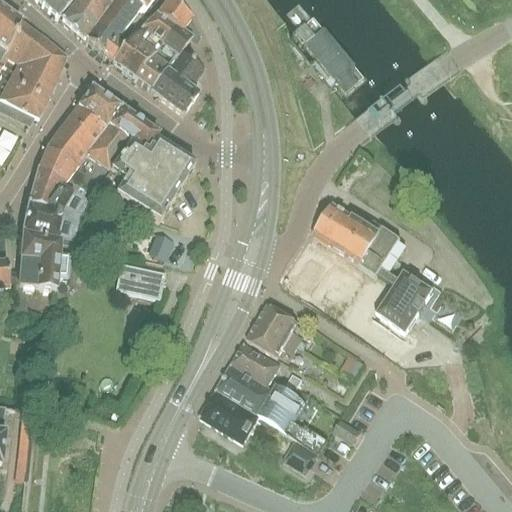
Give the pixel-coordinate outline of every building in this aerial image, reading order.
[(32,0),(56,22),(75,0),(32,0)] [(79,0),(60,26),(84,46),(84,45),(118,0),(79,0)] [(118,0),(84,45),(88,49),(104,62),(107,64),(111,67),(120,55),(117,52),(113,49),(141,11),(145,14),(155,0),(118,0)] [(120,55),(111,67),(112,67),(150,95),(179,57),(165,47),(163,45),(167,38),(174,29),(178,31),(182,34),(183,34),(192,21),(173,7),(172,7),(169,5),(166,2),(157,16),(157,17),(143,31),(142,31),(120,55)] [(0,9),(0,64),(3,60),(21,27),(22,26),(0,9)] [(30,33),(21,27),(3,60),(17,69),(0,100),(0,102),(39,123),(55,92),(66,62),(58,54),(52,50),(44,43),(30,33)] [(179,57),(150,95),(183,120),(199,98),(190,93),(199,82),(204,74),(180,56),(191,41),(182,34),(178,31),(174,29),(167,38),(163,45),(165,47),(179,57)] [(354,80),(355,67),(324,30),(305,46),(346,96),(358,85),(354,80)] [(91,93),(63,131),(47,152),(48,152),(40,172),(65,187),(76,171),(81,163),(107,182),(130,147),(130,146),(105,129),(117,111),(91,93)] [(117,111),(105,129),(130,146),(130,147),(145,157),(154,144),(157,141),(158,139),(157,138),(156,139),(122,114),(120,113),(117,111)] [(195,170),(154,144),(145,157),(130,147),(107,182),(103,188),(116,197),(115,199),(159,227),(195,170)] [(28,210),(22,238),(56,245),(73,248),(78,225),(91,200),(91,199),(86,196),(94,185),(100,188),(100,187),(102,188),(107,182),(81,163),(76,171),(65,187),(48,216),(38,213),(28,210)] [(40,172),(29,208),(28,210),(48,216),(65,187),(40,172)] [(373,235),(334,210),(315,240),(376,281),(378,278),(394,289),(376,318),(407,337),(434,294),(404,275),(398,283),(382,273),(400,246),(401,246),(402,244),(377,228),(373,235)] [(19,277),(6,276),(8,291),(24,292),(24,296),(33,297),(33,293),(37,293),(37,294),(56,295),(57,283),(67,284),(69,259),(59,259),(60,247),(56,246),(56,245),(22,238),(22,243),(19,243),(18,255),(21,255),(20,265),(19,277)] [(164,263),(170,244),(156,239),(150,259),(164,263)] [(337,263),(313,299),(357,328),(380,291),(337,263)] [(165,278),(120,269),(115,295),(160,304),(165,278)] [(258,326),(297,350),(302,342),(293,336),(298,327),(268,309),(258,326)] [(165,321),(122,323),(123,349),(166,347),(165,321)] [(297,350),(258,326),(247,343),(278,362),(283,353),(292,359),(297,350)] [(245,349),(231,371),(273,396),(274,395),(268,391),(280,371),(245,349)] [(231,371),(216,395),(259,421),(273,396),(231,371)] [(287,387),(296,393),(302,384),(293,378),(287,387)] [(273,396),(259,421),(260,422),(276,432),(319,459),(328,444),(305,430),(304,433),(294,427),(306,408),(277,390),(274,395),(273,396)] [(259,421),(216,395),(199,422),(243,449),(260,422),(259,421)] [(22,415),(21,426),(30,427),(31,416),(22,415)] [(333,436),(353,449),(360,437),(341,424),(333,436)] [(21,426),(20,436),(29,437),(30,427),(21,426)] [(20,436),(19,446),(28,447),(29,437),(20,436)] [(281,465),(305,480),(306,479),(310,471),(317,460),(292,445),(281,465)] [(19,446),(18,456),(27,457),(28,447),(19,446)] [(18,456),(17,466),(26,467),(27,457),(18,456)] [(17,466),(16,476),(25,477),(26,467),(17,466)] [(15,486),(23,487),(25,477),(16,476),(15,486)]
